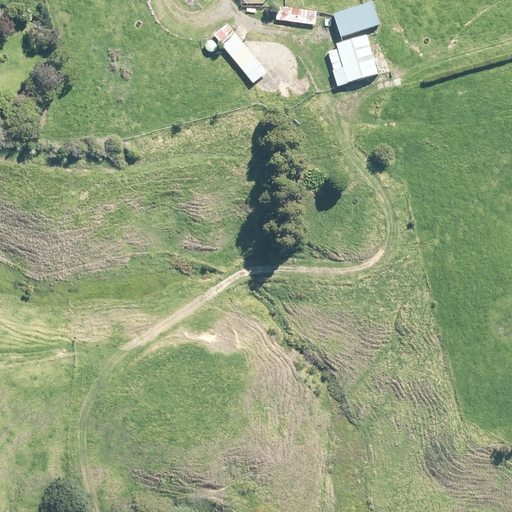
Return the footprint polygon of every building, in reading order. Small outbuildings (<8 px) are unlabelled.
[(336,15),(345,39),(384,25),(376,1),(336,15)] [(319,11),(278,7),(277,21),(318,25),(319,11)] [(223,47),(223,46),(258,86),(270,75),(229,26),(216,37),(215,37),(213,37),(212,37),(211,38),(210,38),(209,39),(208,40),(207,41),(207,42),(206,43),(206,44),(206,45),(206,46),(206,48),(206,49),(207,50),(207,51),(208,52),(209,53),(210,53),(211,54),(212,54),(214,54),(215,54),(216,54),(217,54),(218,53),(219,53),(220,52),(221,51),(222,50),(222,49),(223,48),(223,47)] [(340,90),(392,74),(384,48),(374,51),(370,37),(328,49),(340,90)] [(138,58),(117,55),(116,65),(137,67),(138,58)]
